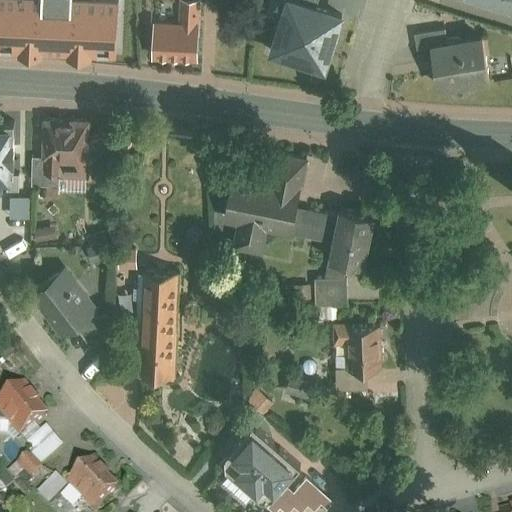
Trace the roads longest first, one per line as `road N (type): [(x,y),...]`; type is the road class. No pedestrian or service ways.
road 1 (residential): [(421,499),(422,131)]
road 2 (primary): [(364,126),(134,93),(0,85)]
road 3 (residential): [(40,343),(203,511)]
road 4 (residential): [(364,126),(401,0)]
